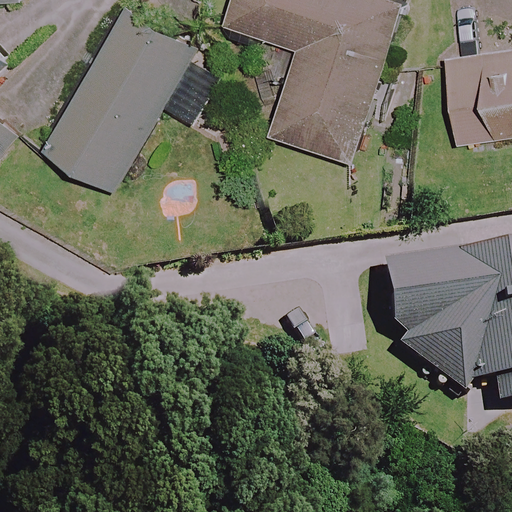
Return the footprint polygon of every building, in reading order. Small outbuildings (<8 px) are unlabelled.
[(415,0),(245,0),(236,29),(309,52),(282,137),(364,163),(415,0)] [(230,64),(134,10),(55,152),(127,192),(173,108),(198,122),(230,64)] [(0,80),(17,67),(0,45),(0,80)] [(511,53),(456,62),(469,145),(511,138),(511,53)] [(0,165),(28,134),(0,109),(0,165)] [(511,250),(384,268),(394,339),(446,390),(498,382),(502,407),(511,405),(511,250)] [(499,397),(469,393),(465,426),(494,430),(499,397)]
